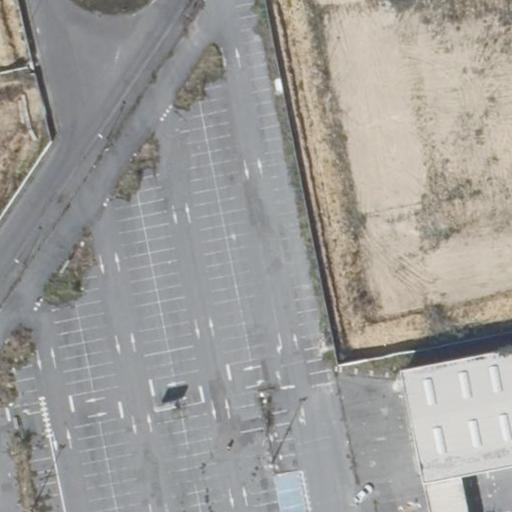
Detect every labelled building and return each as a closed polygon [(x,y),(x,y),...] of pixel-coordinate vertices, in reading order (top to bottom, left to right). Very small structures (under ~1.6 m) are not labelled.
[(511,31),(407,51),(436,205),(511,190),(511,31)] [(511,213),(423,228),(442,344),(511,332),(511,213)] [(511,349),(403,371),(425,483),(460,476),(511,465),(511,349)] [(11,384),(34,380),(29,357),(6,361),(11,384)] [(284,388),(257,394),(267,433),(294,427),(284,388)] [(466,511),(460,476),(425,483),(430,511),(466,511)]
